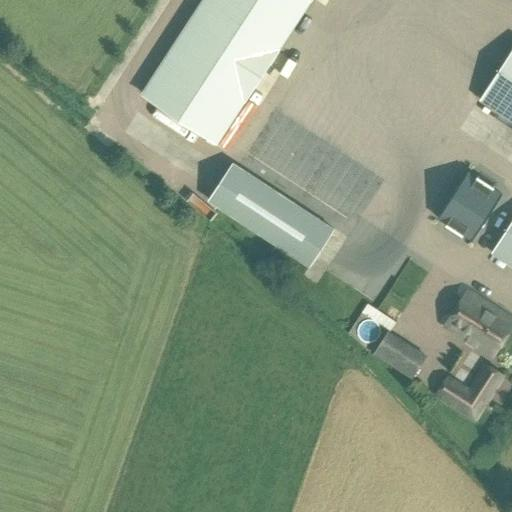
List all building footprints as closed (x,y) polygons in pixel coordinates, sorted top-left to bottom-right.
[(206,0),(145,94),(220,143),(314,0),(206,0)] [(511,51),(480,100),(511,121),(511,51)] [(233,164),(209,200),(309,266),(333,229),(233,164)] [(473,241),(504,195),(469,172),(439,218),(473,241)] [(511,224),(493,253),(511,265),(511,224)] [(335,272),(344,282),(354,274),(346,264),(335,272)] [(511,318),(469,291),(446,327),(492,358),(511,327),(511,318)] [(389,331),(373,356),(411,382),(428,357),(389,331)] [(448,381),(438,397),(475,421),(486,403),(504,376),(484,364),(467,393),(448,381)]
